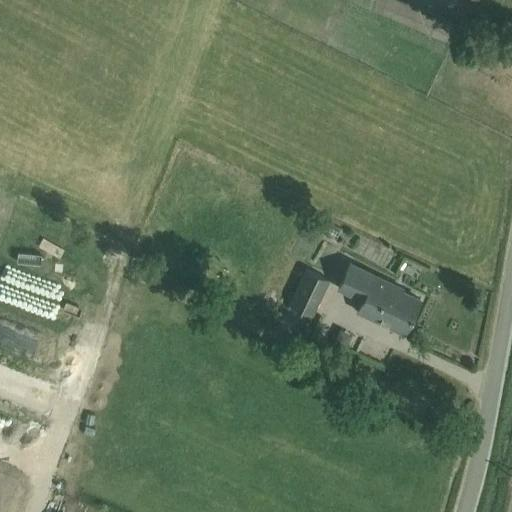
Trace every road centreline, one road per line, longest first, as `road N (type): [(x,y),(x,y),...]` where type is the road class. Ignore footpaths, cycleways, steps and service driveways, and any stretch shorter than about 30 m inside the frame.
road 1 (track): [(32,511),(117,280),(118,258),(0,201)]
road 2 (unclassified): [(463,511),(511,282)]
